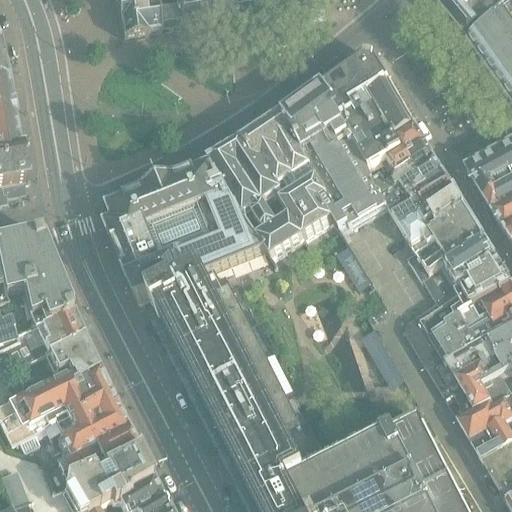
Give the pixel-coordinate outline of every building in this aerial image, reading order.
[(115,0),(116,7),(119,24),(120,24),(123,43),(148,39),(148,36),(182,31),(182,34),(185,34),(184,30),(195,29),(196,32),(198,32),(198,28),(208,27),(208,31),(210,30),(210,27),(220,25),(220,29),(222,28),(222,25),(233,23),(234,27),(236,26),(236,22),(257,19),(325,8),(330,0),(115,0)] [(511,0),(446,0),(436,10),(460,39),(470,50),(472,48),(507,98),(505,100),(511,110),(511,0)] [(417,134),(385,79),(353,73),(324,93),(342,119),(340,121),(369,177),(382,169),(385,174),(405,159),(398,147),(417,134)] [(24,171),(22,160),(23,160),(22,157),(19,157),(19,155),(18,155),(15,139),(15,140),(13,128),(14,128),(14,126),(12,112),(11,112),(11,110),(10,110),(6,89),(7,89),(6,85),(5,83),(0,83),(0,210),(6,209),(5,202),(21,200),(19,190),(27,189),(27,185),(26,185),(25,174),(24,171)] [(369,177),(340,121),(342,119),(324,93),(285,122),(301,153),(297,155),(311,174),(317,185),(327,206),(322,209),(334,228),(340,238),(349,233),(350,236),(353,234),(354,234),(361,230),(380,219),(388,214),(383,204),(378,193),(374,185),(369,177)] [(295,185),(311,174),(297,155),(301,153),(285,122),(284,122),(244,149),(254,169),(260,167),(278,195),(280,194),(285,191),(292,200),(280,208),(290,224),(305,247),(334,228),(322,209),(327,206),(317,185),(301,195),(295,185)] [(408,165),(415,160),(413,158),(426,149),(417,134),(398,147),(405,159),(385,174),(387,177),(374,185),(378,193),(411,170),(408,165)] [(511,190),(511,148),(510,149),(468,172),(468,173),(466,173),(485,204),(511,190)] [(265,210),(278,203),(284,199),(280,194),(278,195),(260,167),(254,169),(244,149),(232,156),(232,155),(223,161),(211,168),(211,169),(212,171),(245,223),(253,218),(254,223),(263,237),(266,239),(258,244),(267,259),(272,268),(305,247),(290,224),(278,231),(265,210)] [(410,180),(435,163),(426,149),(413,158),(415,160),(408,165),(411,170),(378,193),(383,204),(412,184),(410,180)] [(390,217),(445,180),(435,163),(410,180),(412,184),(383,204),(388,214),(390,217)] [(104,217),(103,221),(104,223),(131,292),(143,288),(153,308),(151,309),(159,323),(163,321),(188,370),(185,372),(211,423),(224,446),(257,511),(299,511),(289,493),(324,477),(291,412),(280,388),(254,337),(246,321),(223,277),(267,259),(258,244),(245,223),(212,171),(195,177),(194,175),(125,203),(125,205),(109,212),(106,214),(104,217)] [(422,220),(455,196),(445,180),(390,217),(401,235),(422,220)] [(511,190),(485,204),(507,238),(511,247),(511,190)] [(433,237),(465,214),(455,196),(422,220),(433,237)] [(423,287),(428,284),(485,245),(468,219),(465,214),(433,237),(422,220),(401,235),(416,259),(408,265),(423,287)] [(68,309),(42,246),(43,245),(42,242),(33,239),(31,239),(31,240),(0,247),(0,269),(6,287),(9,297),(29,292),(35,322),(38,330),(72,317),(68,309)] [(482,275),(498,265),(496,263),(495,263),(485,245),(428,284),(436,299),(451,290),(457,299),(458,301),(486,283),(482,275)] [(465,322),(474,317),(472,316),(511,292),(511,288),(498,265),(482,275),(486,283),(458,301),(457,299),(439,311),(438,310),(408,331),(407,340),(427,374),(467,353),(461,340),(469,336),(470,331),(465,322)] [(0,313),(0,310),(12,305),(9,297),(6,287),(0,288),(0,361),(22,354),(15,338),(23,335),(15,314),(2,319),(0,313)] [(493,321),(511,311),(511,292),(472,316),(474,317),(465,322),(470,331),(493,321)] [(505,332),(511,328),(511,311),(493,321),(470,331),(469,336),(461,340),(467,353),(507,334),(505,332)] [(48,358),(82,340),(72,317),(38,330),(23,335),(15,338),(22,354),(0,361),(0,375),(2,380),(45,359),(48,358)] [(438,392),(511,352),(511,328),(505,332),(507,334),(467,353),(427,374),(438,392)] [(97,372),(82,340),(48,358),(57,377),(67,371),(70,377),(73,376),(76,382),(97,372)] [(485,390),(511,375),(511,352),(438,392),(447,407),(465,398),(463,395),(482,385),(485,390)] [(126,430),(119,415),(98,372),(97,372),(76,382),(73,376),(70,377),(14,405),(0,412),(0,428),(11,451),(33,440),(47,429),(54,426),(63,441),(59,443),(69,462),(126,430)] [(458,426),(511,397),(511,375),(485,390),(482,385),(463,395),(465,398),(447,407),(458,426)] [(17,381),(5,386),(11,399),(22,393),(17,381)] [(511,441),(505,429),(511,425),(511,397),(458,426),(483,468),(511,451),(511,441)] [(511,425),(505,429),(511,441),(511,451),(483,468),(501,499),(511,493),(511,425)] [(324,477),(289,493),(299,511),(464,511),(428,441),(421,427),(420,428),(396,440),(392,442),(390,444),(350,463),(324,477)] [(123,460),(138,453),(126,430),(69,462),(58,468),(63,477),(64,476),(68,482),(91,469),(92,473),(123,458),(123,460)] [(128,494),(152,481),(138,453),(123,460),(123,458),(92,473),(91,469),(68,482),(66,483),(71,492),(72,492),(83,511),(100,511),(110,506),(113,511),(119,508),(122,507),(121,504),(130,499),(128,494)] [(120,511),(136,511),(161,498),(152,481),(128,494),(130,499),(121,504),(122,507),(119,508),(120,511)] [(511,493),(501,499),(504,504),(507,508),(511,504),(511,493)] [(167,511),(161,498),(136,511),(167,511)]
